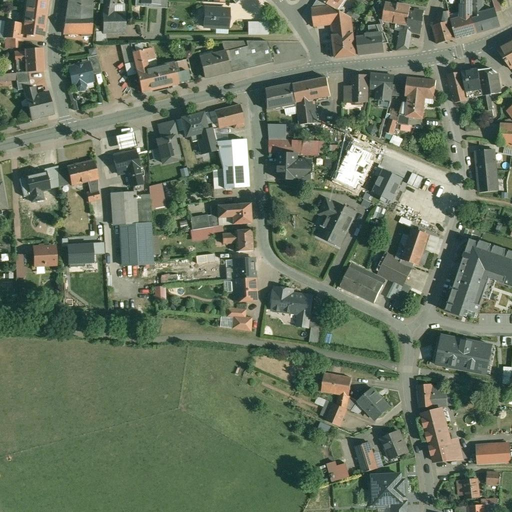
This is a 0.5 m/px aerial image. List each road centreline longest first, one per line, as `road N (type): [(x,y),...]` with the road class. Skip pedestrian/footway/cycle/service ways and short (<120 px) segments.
road 1 (residential): [(251,84),(267,256),(405,333)]
road 2 (residential): [(424,314),(462,188),(435,57)]
road 3 (tertiary): [(251,84),(68,130)]
road 4 (residential): [(405,333),(427,511)]
road 5 (residential): [(68,130),(55,78),(57,0)]
